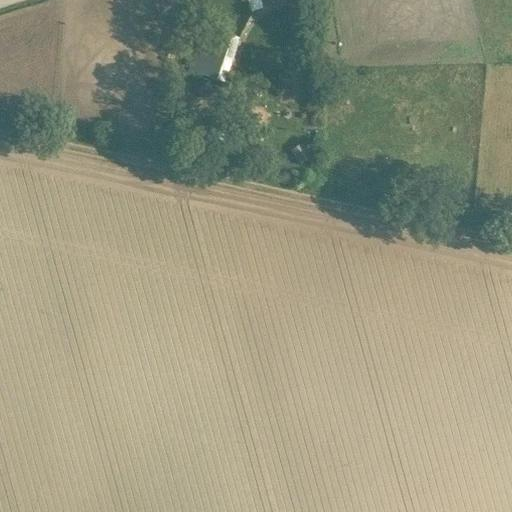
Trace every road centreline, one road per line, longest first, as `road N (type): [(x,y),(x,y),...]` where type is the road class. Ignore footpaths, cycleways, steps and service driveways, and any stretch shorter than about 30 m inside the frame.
road 1 (unclassified): [(511,240),(163,166)]
road 2 (track): [(163,166),(202,0)]
road 3 (track): [(163,166),(0,130)]
